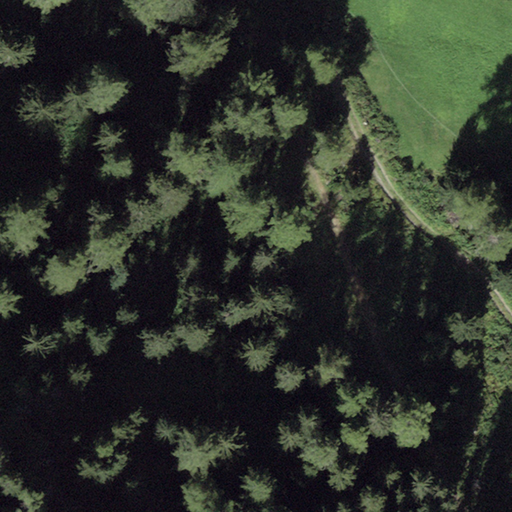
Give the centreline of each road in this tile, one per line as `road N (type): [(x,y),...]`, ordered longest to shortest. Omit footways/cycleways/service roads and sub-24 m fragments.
road 1 (track): [(229,0),(329,97),(422,258),(429,364),(491,511)]
road 2 (track): [(511,321),(483,286),(404,125),(329,97)]
